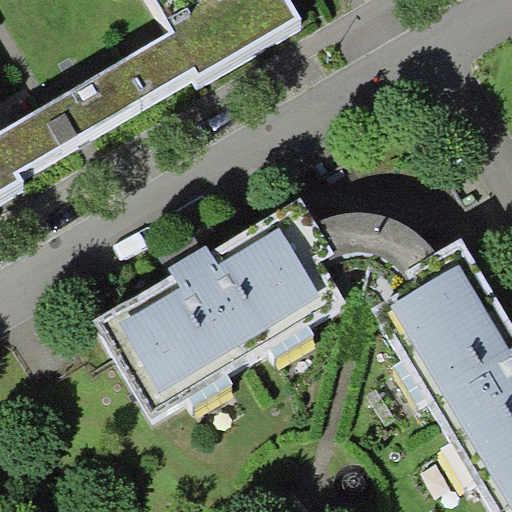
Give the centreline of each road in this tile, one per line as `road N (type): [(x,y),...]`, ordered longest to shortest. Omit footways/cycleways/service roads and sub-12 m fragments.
road 1 (residential): [(424,37),(0,302)]
road 2 (residential): [(424,37),(511,186)]
